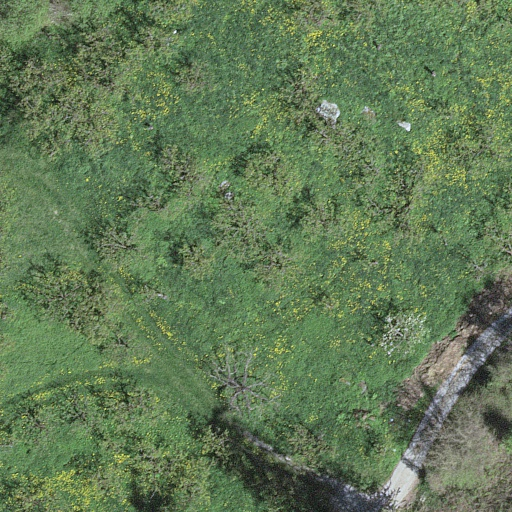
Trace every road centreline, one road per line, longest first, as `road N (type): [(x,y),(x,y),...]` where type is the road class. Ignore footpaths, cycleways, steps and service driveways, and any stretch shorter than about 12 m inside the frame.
road 1 (track): [(0,162),(32,173),(76,221),(231,427),(371,511)]
road 2 (track): [(511,329),(451,411),(394,511)]
road 3 (track): [(0,414),(180,359)]
